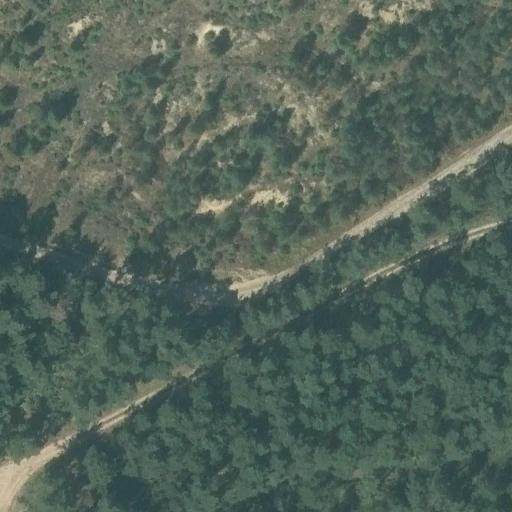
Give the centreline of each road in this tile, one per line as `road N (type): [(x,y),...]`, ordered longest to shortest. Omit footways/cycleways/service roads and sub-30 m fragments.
road 1 (track): [(511,219),(415,254),(32,461),(0,498)]
road 2 (track): [(0,241),(158,289),(253,290),(511,136)]
